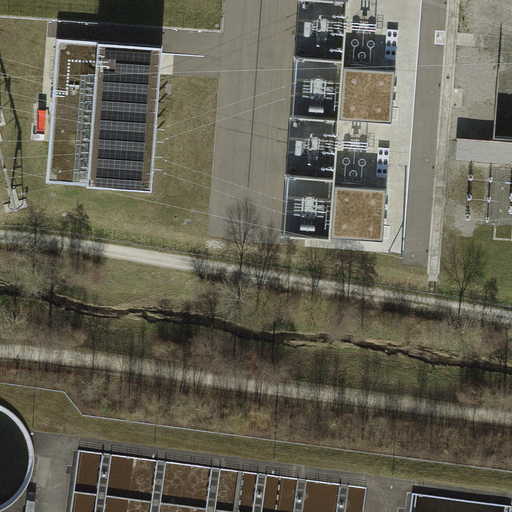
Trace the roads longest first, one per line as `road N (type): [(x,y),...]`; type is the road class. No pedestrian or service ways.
road 1 (track): [(0,236),(511,320)]
road 2 (track): [(511,418),(0,353)]
